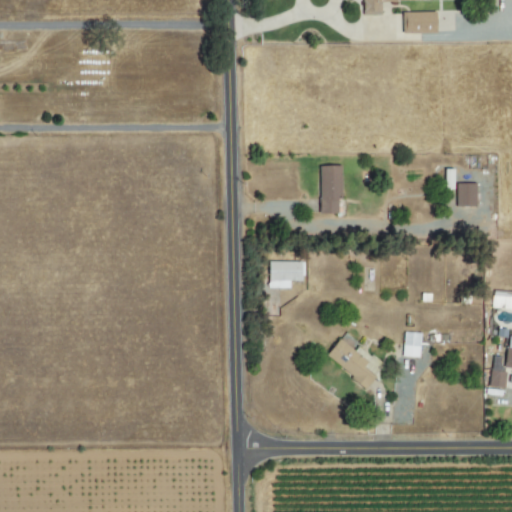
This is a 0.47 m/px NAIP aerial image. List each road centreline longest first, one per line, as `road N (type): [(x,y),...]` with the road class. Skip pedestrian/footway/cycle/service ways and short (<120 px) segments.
road 1 (tertiary): [(241,511),(229,0)]
road 2 (tertiary): [(240,449),(511,448)]
